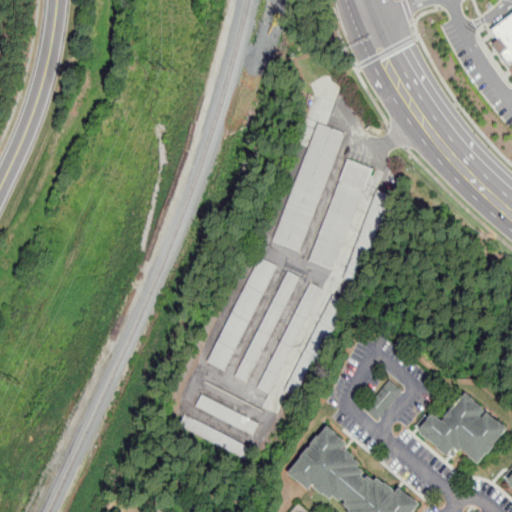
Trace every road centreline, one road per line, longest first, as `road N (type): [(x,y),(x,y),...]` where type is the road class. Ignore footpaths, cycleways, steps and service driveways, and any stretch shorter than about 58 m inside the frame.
road 1 (secondary): [(511,216),(427,129),(361,0)]
road 2 (residential): [(0,187),(32,120),(57,0)]
road 3 (residential): [(459,501),(352,410)]
